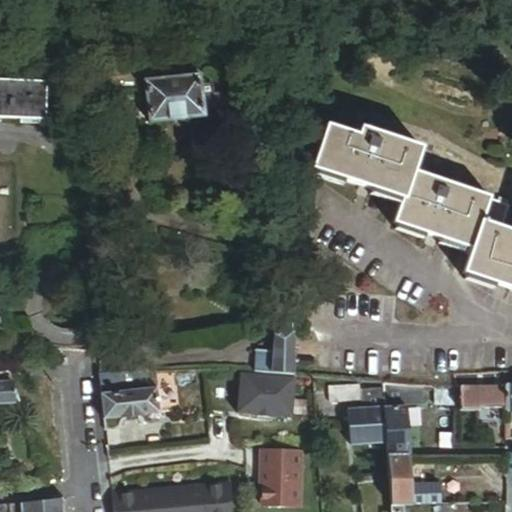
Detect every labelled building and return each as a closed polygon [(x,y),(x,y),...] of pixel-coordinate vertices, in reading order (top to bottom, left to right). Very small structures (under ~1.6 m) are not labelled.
[(205,116),(202,83),(201,73),(145,77),(149,120),(205,116)] [(0,79),(0,117),(46,119),(47,81),(0,79)] [(213,82),(202,83),(205,116),(227,115),(226,95),(221,92),(214,92),(213,82)] [(310,168),(313,169),(343,179),(370,189),(398,198),(399,199),(391,222),(394,223),(422,233),(437,238),(467,248),(471,250),(463,273),(465,274),(494,284),(511,290),(511,231),(501,228),(509,205),(507,204),(508,201),(498,197),(497,201),(412,172),(420,148),(359,127),(356,135),(325,125),(310,168)] [(0,242),(7,243),(11,137),(0,136),(0,138),(9,139),(5,240),(0,239),(0,242)] [(9,139),(0,138),(0,239),(5,240),(9,139)] [(343,179),(313,169),(311,175),(341,185),(343,179)] [(398,198),(370,189),(368,195),(396,205),(398,198)] [(422,233),(394,223),(391,230),(420,240),(422,233)] [(467,248),(437,238),(435,245),(464,255),(467,248)] [(494,284),(465,274),(463,280),(492,290),(494,284)] [(291,377),(290,333),(277,332),(274,337),(272,353),(260,352),(257,373),(291,377)] [(241,372),(237,413),(257,415),(273,417),(292,419),(296,377),(291,377),(257,373),(241,372)] [(0,373),(0,384),(13,384),(9,373),(0,373)] [(154,373),(99,375),(104,420),(159,413),(154,373)] [(505,388),(505,375),(459,375),(459,388),(459,411),(476,411),(481,411),(481,409),(505,409),(505,388)] [(0,405),(15,404),(13,384),(0,384),(0,405)] [(424,405),(425,386),(381,384),(382,389),(383,408),(405,407),(424,405)] [(359,385),(329,386),(329,403),(360,401),(359,385)] [(453,387),(439,386),(438,412),(455,412),(453,387)] [(362,390),(363,410),(383,408),(382,389),(362,390)] [(383,408),(386,443),(387,456),(407,456),(409,456),(405,407),(383,408)] [(349,446),(386,443),(383,408),(363,410),(346,411),(349,446)] [(505,411),(505,409),(481,409),(481,411),(476,411),(476,424),(489,424),(489,419),(505,419),(505,411)] [(261,450),(260,470),(263,470),(262,486),(262,508),(299,509),(301,451),(261,450)] [(407,456),(387,456),(391,507),(411,506),(407,456)] [(229,511),(227,484),(112,496),(113,511),(229,511)] [(64,511),(64,499),(11,505),(11,511),(64,511)]
